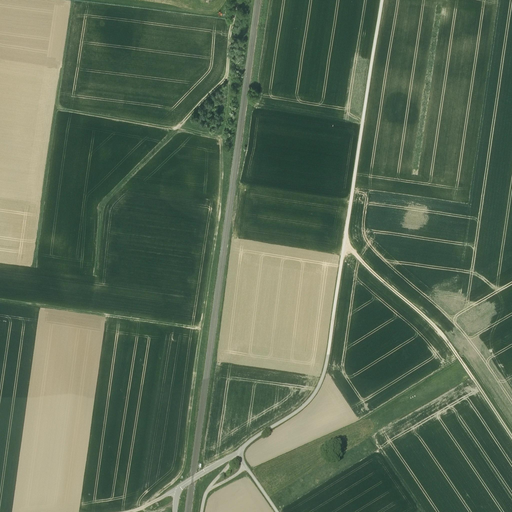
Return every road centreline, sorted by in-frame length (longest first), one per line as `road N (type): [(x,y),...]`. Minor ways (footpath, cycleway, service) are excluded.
road 1 (unclassified): [(379,0),(321,369),(295,408),(242,452)]
road 2 (track): [(149,505),(184,480),(230,70)]
road 3 (track): [(72,3),(35,264)]
road 4 (track): [(511,437),(435,326),(342,239)]
road 5 (track): [(0,298),(199,327)]
road 6 (track): [(175,129),(102,204),(97,276)]
road 7 (track): [(56,109),(175,129)]
